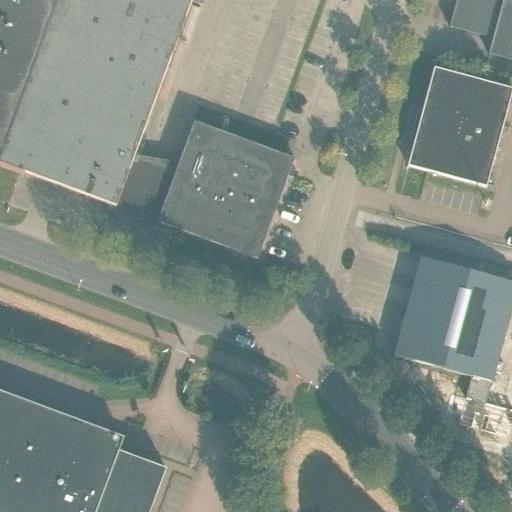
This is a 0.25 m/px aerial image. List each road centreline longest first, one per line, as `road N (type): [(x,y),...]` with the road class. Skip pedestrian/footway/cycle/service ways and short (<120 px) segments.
road 1 (unclassified): [(293,350),(393,0)]
road 2 (tertiary): [(293,350),(0,241)]
road 3 (tertiary): [(452,511),(293,350)]
